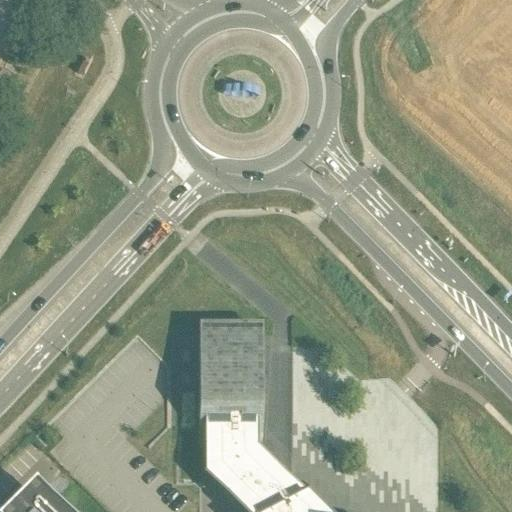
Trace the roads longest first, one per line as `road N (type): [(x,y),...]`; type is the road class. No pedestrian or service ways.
road 1 (secondary): [(282,167),(331,204),(511,390)]
road 2 (secondary): [(0,396),(216,173)]
road 3 (secondary): [(511,333),(314,135)]
road 4 (secondary): [(171,138),(140,194),(0,345)]
